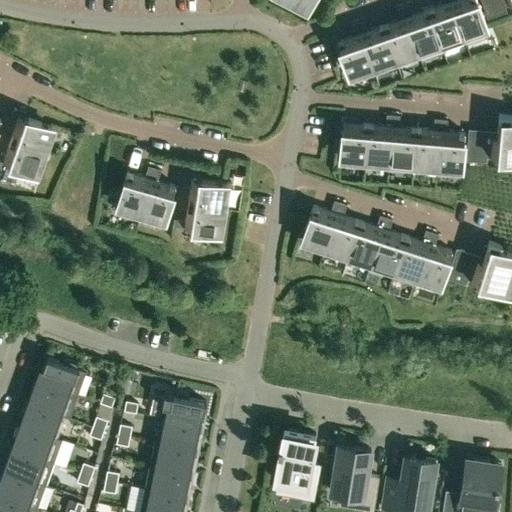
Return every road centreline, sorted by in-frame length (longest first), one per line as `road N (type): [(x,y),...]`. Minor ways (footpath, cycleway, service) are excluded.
road 1 (residential): [(288,160),(104,120),(0,68)]
road 2 (residential): [(248,377),(24,317),(0,384)]
road 3 (residential): [(511,434),(245,395)]
road 4 (residential): [(241,19),(78,21),(0,6)]
road 5 (residential): [(248,377),(285,174)]
road 6 (residential): [(285,174),(479,237)]
road 7 (residential): [(299,96),(489,112)]
